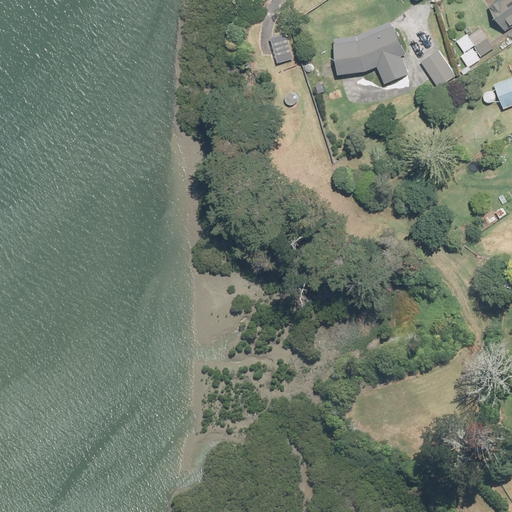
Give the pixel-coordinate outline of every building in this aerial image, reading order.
[(511,0),(503,0),(490,9),(496,25),(505,33),(511,29),(511,0)] [(356,40),(335,42),(338,79),(369,75),(377,70),(385,87),(408,77),(399,58),(404,56),(390,25),(356,40)] [(480,28),(456,44),(464,56),(460,58),(468,70),(496,51),(480,28)] [(286,38),(271,42),(277,63),(292,59),(286,38)] [(439,52),(420,65),(437,90),(457,77),(439,52)] [(511,80),(494,88),(503,112),(511,108),(511,80)] [(289,104),(291,105),(292,105),(294,105),(296,104),(297,103),(298,101),(298,99),(298,97),(297,96),(295,94),(293,94),(291,94),(290,95),(288,96),(287,97),(287,99),(287,101),(288,102),(289,104)]
